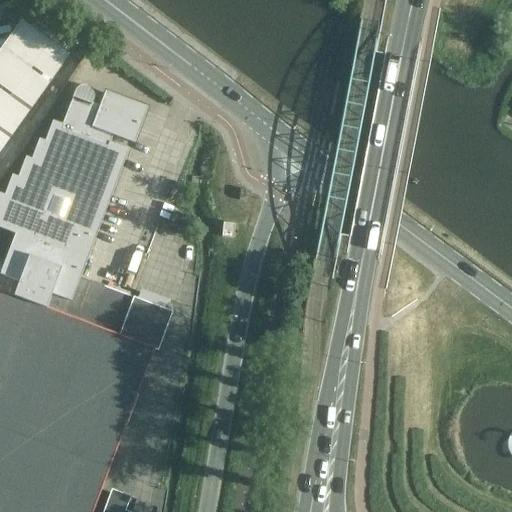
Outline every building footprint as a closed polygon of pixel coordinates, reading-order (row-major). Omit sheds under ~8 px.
[(0,152),(68,57),(21,23),(0,51),(0,152)] [(91,106),(93,100),(93,97),(93,95),(92,93),(90,91),(89,89),(86,88),(84,88),(82,88),(79,88),(77,89),(76,91),(74,93),(72,99),(62,127),(60,132),(52,129),(44,149),(38,147),(31,167),(25,165),(18,185),(12,183),(5,203),(0,201),(0,225),(19,233),(3,274),(18,279),(67,298),(67,296),(74,277),(121,154),(106,148),(110,136),(113,130),(117,131),(123,114),(106,107),(104,111),(99,109),(91,106)] [(105,94),(99,109),(104,111),(106,107),(123,114),(117,131),(113,130),(110,136),(134,145),(147,110),(105,94)] [(44,149),(52,129),(60,132),(62,127),(52,123),(44,143),(38,141),(31,161),(25,159),(17,179),(11,177),(4,198),(0,195),(0,230),(14,236),(0,273),(0,277),(16,284),(18,279),(3,274),(19,233),(0,225),(0,201),(5,203),(12,183),(18,185),(25,165),(31,167),(38,147),(44,149)] [(173,213),(168,227),(181,232),(186,217),(173,213)] [(222,238),(233,239),(234,225),(223,225),(222,238)] [(96,307),(103,288),(74,277),(67,296),(96,307)] [(16,284),(12,297),(153,350),(167,312),(103,288),(96,307),(67,296),(67,298),(18,279),(16,284)] [(91,511),(99,492),(153,350),(12,297),(0,292),(0,511),(91,511)] [(91,511),(103,511),(109,496),(99,492),(91,511)] [(111,492),(109,496),(103,511),(131,511),(136,502),(111,492)]
